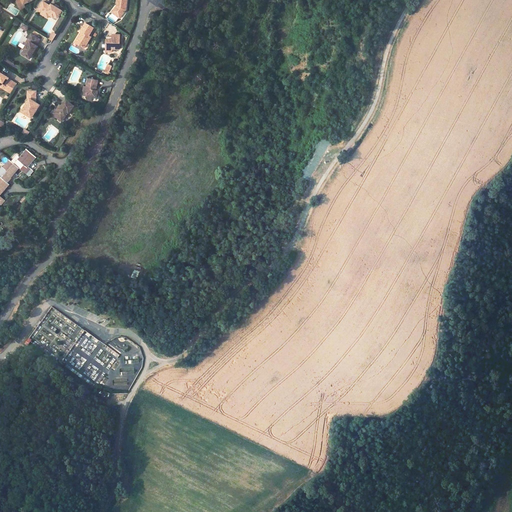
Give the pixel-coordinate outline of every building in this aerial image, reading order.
[(25,6),(24,3),(30,0),(19,0),(17,1),(20,7),(21,8),(25,6)] [(41,13),(44,15),(46,12),(50,14),(53,16),(53,15),(57,18),(62,9),(51,3),(50,5),(43,0),(38,7),(43,10),(41,13)] [(121,1),(120,5),(117,4),(113,9),(118,13),(117,14),(120,17),(128,7),(128,0),(117,0),(118,1),(121,1)] [(79,34),(75,40),(79,42),(78,44),(83,47),(89,36),(87,35),(92,28),(84,23),(79,30),(82,32),(80,35),(79,34)] [(34,50),(37,46),(36,45),(39,39),(31,34),(27,40),(29,41),(26,45),(25,44),(23,48),(23,49),(21,53),(29,59),(32,54),(34,50)] [(111,48),(119,49),(120,34),(115,34),(115,37),(112,37),(105,36),(105,37),(105,43),(105,48),(111,48)] [(0,84),(4,87),(2,89),(7,92),(13,83),(8,80),(8,79),(2,75),(1,76),(0,75),(0,84)] [(84,87),(83,94),(87,95),(86,97),(86,99),(87,100),(88,100),(89,101),(92,101),(92,99),(93,96),(97,97),(98,92),(95,91),(95,89),(96,90),(98,81),(89,79),(87,88),(84,87)] [(31,118),(39,105),(35,102),(36,101),(36,92),(28,91),(28,98),(29,99),(21,111),(31,118)] [(62,107),(59,110),(58,110),(55,114),(58,117),(61,120),(65,114),(66,115),(69,111),(70,112),(74,106),(66,100),(62,107)] [(27,149),(18,160),(24,165),(21,169),(26,174),(29,176),(33,171),(28,166),(29,165),(28,163),(30,161),(31,162),(36,157),(27,149)] [(10,160),(3,168),(2,167),(0,168),(0,176),(7,182),(11,178),(10,178),(19,168),(10,160)] [(3,191),(8,185),(8,184),(7,182),(0,176),(0,199),(2,197),(0,195),(0,194),(1,194),(0,193),(0,191),(2,190),(3,191)]
